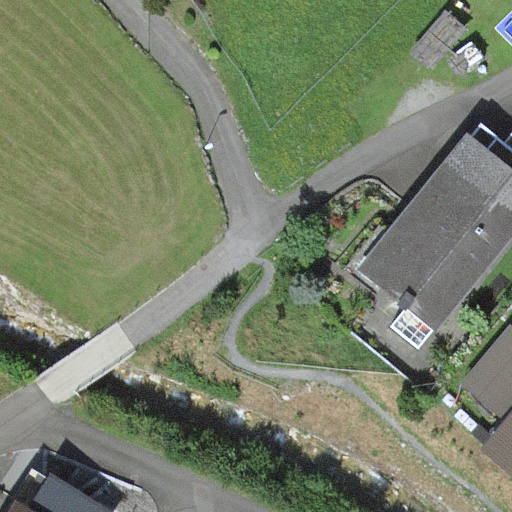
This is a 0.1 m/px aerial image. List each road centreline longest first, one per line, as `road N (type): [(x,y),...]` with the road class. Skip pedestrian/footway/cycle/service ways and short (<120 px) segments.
road 1 (residential): [(53,402),(292,245),(511,83)]
road 2 (residential): [(257,511),(53,402)]
